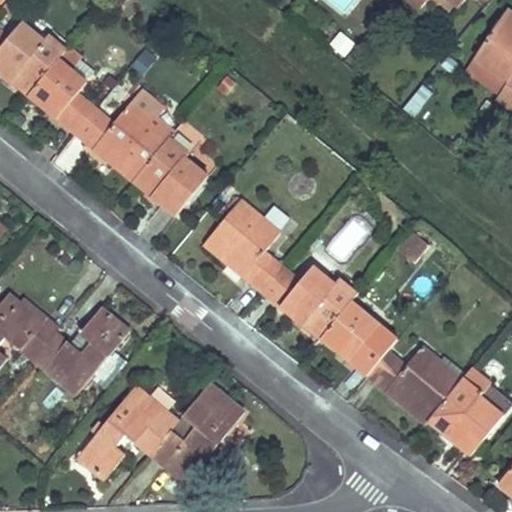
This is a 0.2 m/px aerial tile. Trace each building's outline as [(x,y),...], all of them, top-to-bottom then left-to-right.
[(450,0),(461,8),(466,0),(410,0),(422,9),(429,0),(450,0)] [(511,80),(511,10),(511,11),(477,61),(478,62),(471,73),(503,94),(510,83),(511,80)] [(38,91),(70,51),(52,37),(48,42),(26,23),(13,39),(12,40),(0,54),(0,70),(16,83),(21,78),(24,80),(37,91),(38,91)] [(0,54),(12,40),(13,39),(7,33),(5,35),(0,40),(0,54)] [(340,33),(329,48),(345,59),(356,44),(340,33)] [(99,110),(82,94),(90,86),(88,84),(97,73),(84,62),(86,59),(73,48),(70,51),(38,91),(33,98),(78,135),(99,110)] [(37,91),(24,80),(21,78),(16,83),(33,98),(38,91),(37,91)] [(168,144),(147,126),(146,126),(160,109),(162,108),(144,92),(116,124),(115,125),(99,144),(101,145),(118,158),(113,164),(137,182),(141,177),(168,144)] [(489,114),(494,107),(487,103),(482,110),(489,114)] [(177,132),(160,119),(160,118),(166,111),(165,111),(162,108),(160,109),(146,126),(147,126),(168,144),(170,142),(172,139),(177,133),(177,132)] [(90,143),(108,121),(110,119),(99,110),(78,135),(89,144),(90,143)] [(99,144),(115,125),(116,124),(110,119),(108,121),(90,143),(89,144),(113,164),(118,158),(101,145),(99,144)] [(178,218),(210,178),(187,159),(191,154),(172,139),(170,142),(168,144),(141,177),(142,177),(156,190),(159,193),(156,199),(178,218)] [(156,190),(142,177),(141,177),(137,182),(155,198),(156,199),(159,193),(156,190)] [(262,216),(244,202),(240,208),(256,221),(257,221),(262,216)] [(267,252),(283,233),(262,216),(257,221),(256,221),(240,208),(207,247),(230,266),(234,262),(235,260),(250,272),(267,252)] [(432,247),(414,232),(400,250),(417,265),(432,247)] [(255,284),(274,261),(276,259),(268,253),(267,252),(250,272),(235,260),(234,262),(230,266),(230,267),(253,286),(255,284)] [(346,276),(323,257),(316,267),(316,268),(338,285),(339,285),(342,281),(346,276)] [(264,294),(286,268),(277,260),(276,259),(274,261),(255,284),(253,286),(264,294)] [(354,303),(360,296),(342,281),(339,285),(338,285),(316,268),(316,267),(303,282),(303,283),(281,309),(305,328),(309,324),(322,334),(325,337),(354,303)] [(275,303),(296,276),(286,268),(264,294),(275,303)] [(281,309),(303,283),(303,282),(297,277),(296,276),(275,303),(281,308),(281,309)] [(55,333),(23,306),(20,304),(11,296),(0,310),(0,372),(9,361),(0,353),(0,346),(6,340),(34,362),(57,335),(55,333)] [(55,325),(24,300),(20,304),(23,306),(55,333),(57,335),(61,330),(55,325)] [(355,357),(377,331),(381,326),(354,303),(325,337),(323,340),(340,353),(345,348),(355,357)] [(78,398),(130,333),(102,310),(82,336),(83,337),(93,345),(85,357),(73,347),(57,335),(34,362),(78,398)] [(322,334),(309,324),(305,328),(322,342),(323,340),(325,337),(322,334)] [(93,345),(83,337),(82,336),(73,347),(85,357),(93,345)] [(368,377),(390,351),(395,346),(383,337),(359,367),(359,369),(368,377)] [(435,415),(469,376),(446,357),(443,362),(424,347),(408,367),(392,387),(409,400),(405,405),(427,425),(430,421),(435,415)] [(381,384),(400,362),(401,361),(390,351),(368,377),(380,386),(381,384)] [(409,400),(392,387),(408,367),(401,361),(400,362),(381,384),(380,386),(381,386),(405,405),(409,400)] [(472,456),(511,407),(511,400),(475,369),(469,376),(435,415),(436,416),(452,430),(453,430),(449,435),(448,436),(472,456)] [(188,485),(246,413),(212,385),(186,418),(197,427),(198,428),(186,443),(174,433),(173,432),(153,457),(188,485)] [(173,432),(181,423),(140,388),(81,461),(108,482),(128,457),(117,448),(128,436),(153,457),(173,432)] [(452,430),(436,416),(435,415),(430,421),(448,436),(449,435),(453,430),(452,430)] [(197,427),(186,418),(181,423),(173,432),(174,433),(186,443),(198,428),(197,427)] [(511,495),(511,485),(504,479),(499,485),(511,495)]
